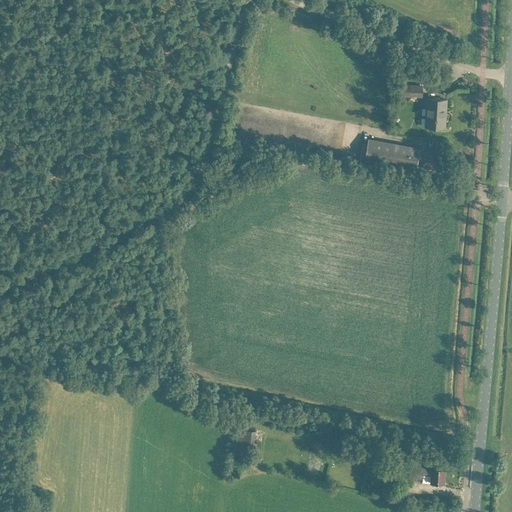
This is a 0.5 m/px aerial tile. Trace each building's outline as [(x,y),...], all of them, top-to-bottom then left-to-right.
[(402,84),(401,96),(421,97),(422,85),(402,84)] [(425,98),(424,126),(442,127),(443,109),(445,109),(446,99),(425,98)] [(420,146),(368,138),(364,163),(415,171),(420,146)] [(256,430),(236,428),(233,448),(240,449),(239,459),(247,460),(248,450),(253,451),(256,430)] [(409,466),(408,477),(422,478),(422,481),(429,482),(429,481),(434,481),(444,482),(445,469),(435,468),(409,466)] [(397,485),(396,497),(407,498),(408,486),(397,485)]
